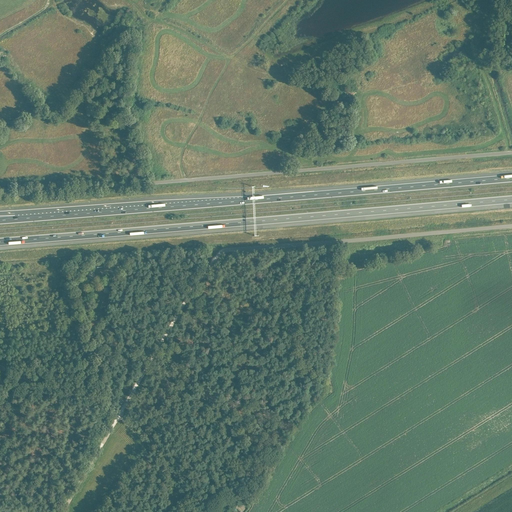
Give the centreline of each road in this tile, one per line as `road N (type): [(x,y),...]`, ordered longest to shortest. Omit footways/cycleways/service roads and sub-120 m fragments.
road 1 (unclassified): [(62,511),(190,292),(223,250),(511,226)]
road 2 (motorway): [(0,242),(511,198)]
road 3 (motorway): [(511,177),(0,220)]
road 4 (unclassified): [(511,152),(0,194)]
